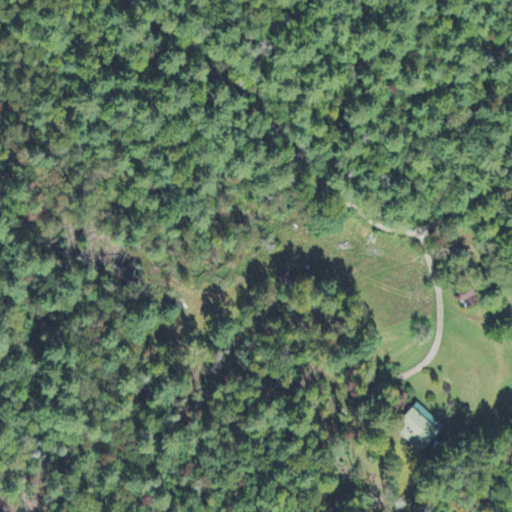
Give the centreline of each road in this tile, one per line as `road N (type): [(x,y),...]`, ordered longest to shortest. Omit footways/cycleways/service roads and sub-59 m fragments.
road 1 (residential): [(421,234),(437,334),(410,370),(358,396)]
road 2 (residential): [(511,129),(463,204),(421,234)]
